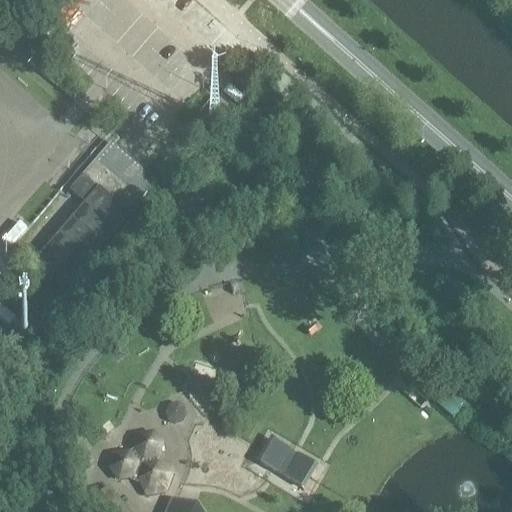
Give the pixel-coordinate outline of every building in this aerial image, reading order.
[(244,100),(230,88),(227,91),(225,93),(223,95),(238,108),(244,100)] [(233,115),(219,103),(211,112),(226,124),(233,115)] [(157,184),(114,146),(112,144),(70,193),(85,206),(33,266),(63,293),(131,214),(135,216),(140,210),(137,207),(157,184)] [(0,296),(2,298),(19,279),(0,263),(0,296)] [(312,337),(318,332),(315,327),(308,333),(312,337)] [(212,388),(196,383),(193,392),(209,397),(212,388)] [(46,413),(50,396),(37,384),(21,390),(17,407),(29,418),(46,413)] [(167,422),(175,426),(183,423),(186,416),(184,406),(176,402),(168,405),(164,412),(167,422)] [(145,498),(166,494),(173,476),(158,464),(154,465),(154,461),(158,460),(164,446),(153,434),(138,436),(132,452),(135,455),(133,457),(130,454),(114,456),(108,471),(119,483),(134,480),(136,476),(139,477),(137,482),(145,498)] [(273,443),(260,465),(276,474),(285,479),(301,489),(314,467),(298,457),(289,453),(273,443)] [(126,511),(109,490),(93,503),(99,511),(126,511)]
